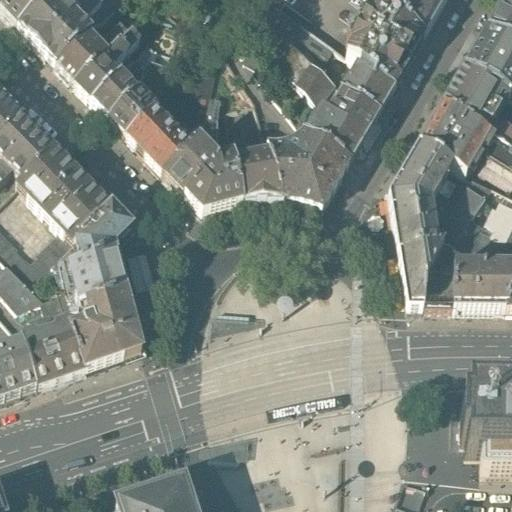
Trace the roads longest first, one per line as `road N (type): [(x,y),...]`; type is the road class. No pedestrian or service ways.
road 1 (residential): [(482,0),(343,230),(313,245),(230,257),(207,273)]
road 2 (primary): [(186,407),(387,362),(511,357)]
road 3 (residential): [(207,273),(0,59)]
road 4 (primary): [(0,465),(186,407)]
road 5 (residential): [(207,273),(180,338),(186,407)]
